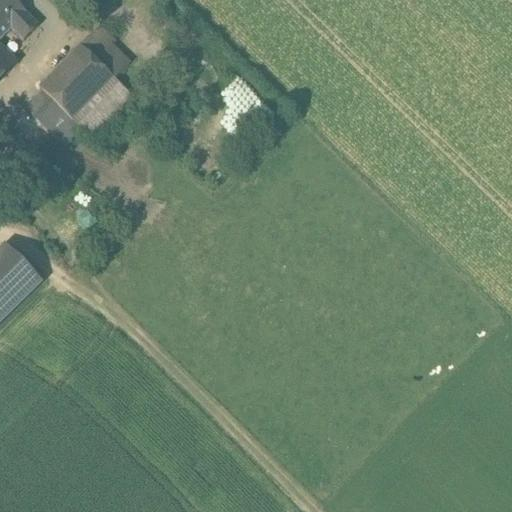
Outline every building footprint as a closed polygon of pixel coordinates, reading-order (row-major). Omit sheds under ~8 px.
[(0,0),(0,40),(11,29),(23,42),(38,27),(26,15),(26,14),(11,0),(0,0)] [(116,42),(98,25),(79,44),(97,61),(113,44),(116,42)] [(79,44),(38,86),(41,90),(80,128),(91,139),(132,96),(116,80),(97,61),(79,44)] [(132,63),(113,44),(97,61),(116,80),(132,63)] [(0,46),(0,81),(17,64),(0,46)] [(80,128),(41,90),(24,108),(62,146),(80,128)] [(211,182),(226,169),(200,140),(185,153),(211,182)] [(6,245),(0,251),(0,320),(41,281),(6,245)]
